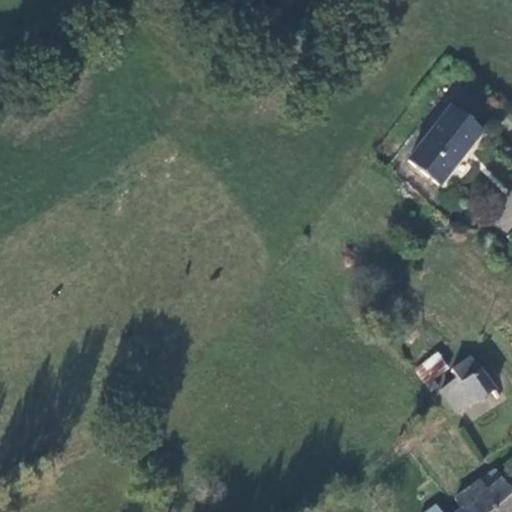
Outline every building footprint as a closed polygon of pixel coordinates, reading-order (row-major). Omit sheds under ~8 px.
[(253,0),(230,0),(233,2),(245,11),(253,0)] [(269,5),(256,21),(260,24),(251,36),(276,56),(298,29),(269,5)] [(408,162),(438,186),(458,160),(479,133),(449,110),(428,136),(408,162)] [(447,369),(437,355),(425,343),(406,357),(431,392),(438,387),(433,380),(447,369)] [(456,415),(494,390),(469,358),(451,372),(457,380),(440,393),(456,415)] [(453,500),(460,510),(461,511),(511,511),(511,493),(493,470),(453,500)]
